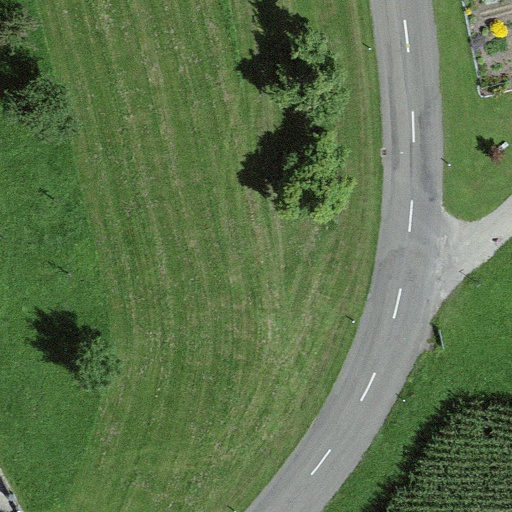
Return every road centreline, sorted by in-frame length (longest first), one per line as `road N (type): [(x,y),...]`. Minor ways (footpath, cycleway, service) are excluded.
road 1 (unclassified): [(408,267),(389,343),(337,449),(281,511)]
road 2 (residential): [(408,267),(412,173),(402,0)]
road 3 (unclassified): [(511,217),(435,270),(408,267)]
